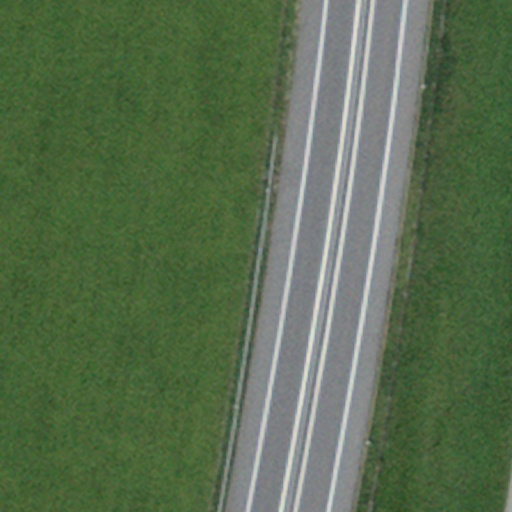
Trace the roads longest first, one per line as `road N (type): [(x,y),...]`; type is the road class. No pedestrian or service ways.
road 1 (trunk): [(340,0),(262,511)]
road 2 (trunk): [(311,511),(388,0)]
